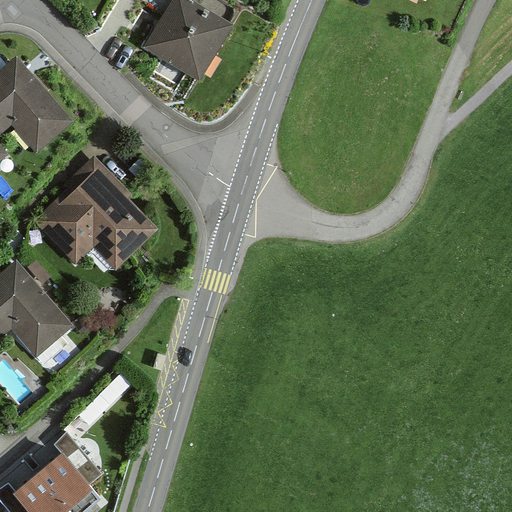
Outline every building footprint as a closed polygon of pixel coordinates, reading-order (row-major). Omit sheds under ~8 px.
[(204,81),(236,25),(193,0),(173,0),(146,47),(204,81)] [(401,0),(418,8),(422,0),(401,0)] [(75,125),(18,61),(0,76),(0,164),(10,156),(0,144),(0,138),(17,124),(43,153),(75,125)] [(161,231),(98,162),(56,201),(61,206),(40,225),(77,267),(99,247),(119,269),(161,231)] [(76,327),(19,262),(0,277),(0,343),(16,330),(40,358),(76,327)] [(120,369),(80,412),(93,424),(133,381),(120,369)] [(62,454),(19,490),(12,481),(0,490),(0,496),(12,511),(87,511),(104,499),(93,485),(105,475),(69,433),(54,445),(62,454)]
